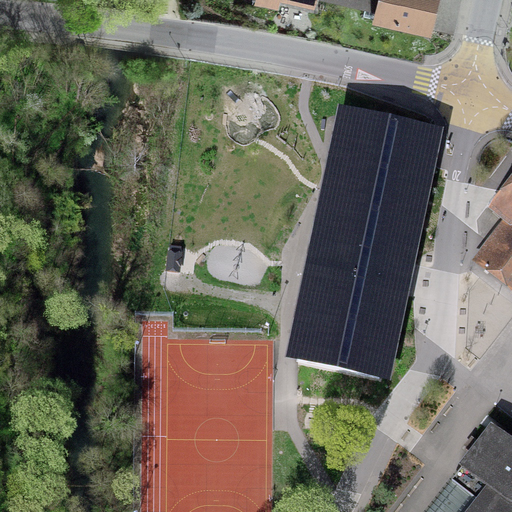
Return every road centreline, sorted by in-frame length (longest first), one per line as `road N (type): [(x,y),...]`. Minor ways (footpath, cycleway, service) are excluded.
road 1 (residential): [(468,89),(180,35),(0,14)]
road 2 (residential): [(339,511),(379,428),(432,363),(452,162),(468,89)]
